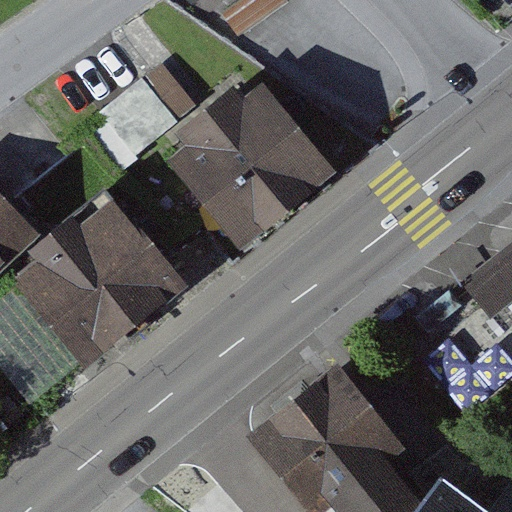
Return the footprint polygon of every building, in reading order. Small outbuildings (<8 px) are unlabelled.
[(287,0),(246,0),(228,14),(242,33),(288,0),(287,0)] [(164,153),(253,257),(336,186),(247,82),(164,153)] [(0,180),(0,272),(46,232),(0,180)] [(10,284),(76,371),(182,291),(116,204),(10,284)] [(511,258),(476,290),(511,331),(511,258)] [(336,376),(254,443),(310,511),(326,511),(330,509),(332,511),(406,511),(432,492),(336,376)]
